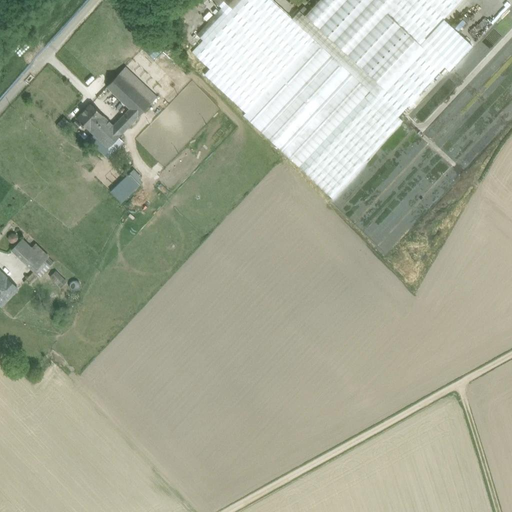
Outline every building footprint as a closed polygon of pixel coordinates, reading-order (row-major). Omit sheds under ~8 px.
[(221,8),(193,39),(199,45),(200,45),(242,0),(240,0),(232,10),(226,4),(221,8)] [(270,0),(242,0),(200,45),(217,61),(272,1),(270,0)] [(224,0),(212,0),(221,8),(226,4),(223,1),(224,0)] [(224,0),(223,1),(226,4),(232,10),(240,0),(224,0)] [(370,92),(299,168),(331,198),(402,121),(398,117),(444,67),(449,71),(472,46),(443,20),(461,0),(399,0),(387,14),(422,47),(408,62),(383,89),(375,97),(370,92)] [(317,4),(312,0),(310,0),(300,11),(305,17),(317,4)] [(366,28),(336,0),(312,0),(317,4),(355,40),(366,28)] [(387,14),(371,0),(336,0),(366,28),(368,25),(408,62),(422,47),(387,14)] [(476,12),(489,1),(487,0),(481,0),(473,8),(476,12)] [(210,69),(204,75),(246,114),(314,40),(291,19),(272,1),(217,61),(210,69)] [(355,40),(317,4),(305,17),(343,52),(355,40)] [(305,17),(300,11),(299,12),(299,11),(291,19),(314,40),(370,92),(375,97),(383,89),(343,52),(305,17)] [(408,62),(368,25),(366,28),(355,40),(343,52),(383,89),(408,62)] [(482,36),(485,28),(480,26),(477,34),(482,36)] [(246,114),(244,116),(299,168),(370,92),(314,40),(246,114)] [(200,45),(199,45),(192,52),(210,69),(217,61),(200,45)] [(156,98),(124,68),(116,77),(147,107),(156,98)] [(129,109),(113,126),(121,134),(147,107),(116,77),(106,88),(129,109)] [(103,116),(90,104),(76,119),(89,131),(103,116)] [(113,126),(103,116),(89,131),(100,141),(95,146),(108,158),(113,153),(112,152),(108,148),(117,139),(122,134),(121,134),(113,126)] [(64,119),(57,126),(61,131),(69,124),(64,119)] [(117,139),(108,148),(112,152),(121,142),(117,139)] [(140,179),(117,199),(124,208),(148,188),(140,179)] [(94,237),(88,245),(97,252),(103,244),(94,237)] [(21,238),(10,249),(16,255),(27,244),(21,238)] [(43,260),(27,244),(16,255),(33,270),(43,260)] [(43,260),(33,270),(39,276),(49,265),(43,260)] [(66,281),(56,271),(49,279),(59,288),(66,281)] [(0,283),(0,305),(1,306),(17,289),(6,278),(0,283)]
